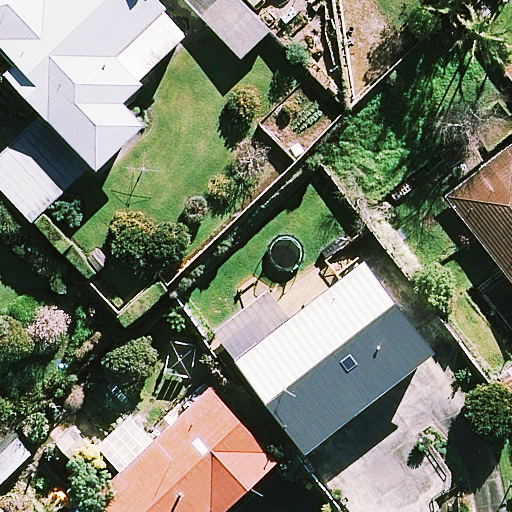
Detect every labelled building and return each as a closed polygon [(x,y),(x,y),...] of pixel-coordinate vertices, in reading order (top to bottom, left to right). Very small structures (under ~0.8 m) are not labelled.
[(147,128),(126,106),(148,86),(143,79),(185,40),(147,0),(0,0),(0,44),(20,66),(9,77),(47,117),(0,160),(0,184),(35,222),(94,166),(100,172),(147,128)] [(269,35),(233,0),(183,0),(244,60),(269,35)] [(511,148),(447,199),(509,278),(486,296),(511,328),(511,148)] [(434,356),(364,268),(292,324),(269,295),(217,336),(310,454),(434,356)] [(100,457),(120,479),(103,496),(117,511),(227,511),(279,464),(213,393),(155,446),(135,425),(100,457)] [(74,422),(52,444),(74,467),(97,445),(74,422)] [(0,481),(4,486),(42,453),(20,428),(0,444),(0,481)]
